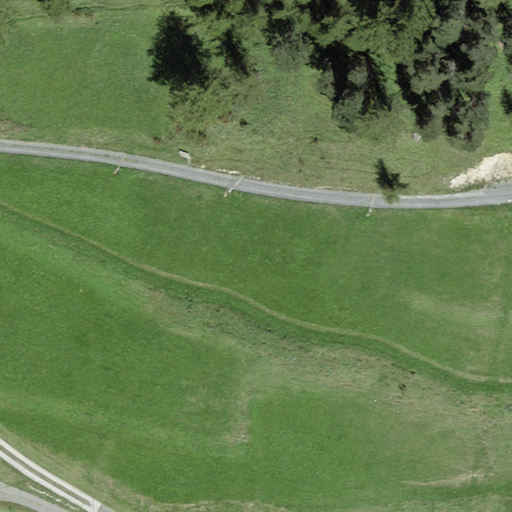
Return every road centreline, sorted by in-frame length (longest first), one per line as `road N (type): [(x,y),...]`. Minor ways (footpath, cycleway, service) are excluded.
road 1 (track): [(0,146),(393,200),(511,192)]
road 2 (track): [(0,444),(108,511)]
